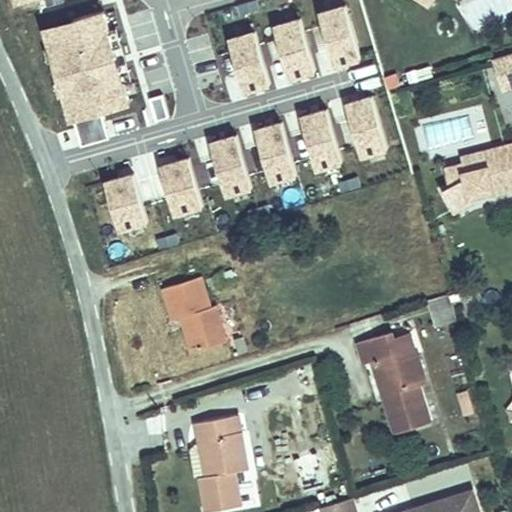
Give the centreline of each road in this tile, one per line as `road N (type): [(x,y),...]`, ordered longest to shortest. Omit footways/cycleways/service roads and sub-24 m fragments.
road 1 (residential): [(48,174),(89,300),(126,511)]
road 2 (residential): [(48,174),(197,131),(157,0)]
road 3 (residential): [(0,57),(48,174)]
